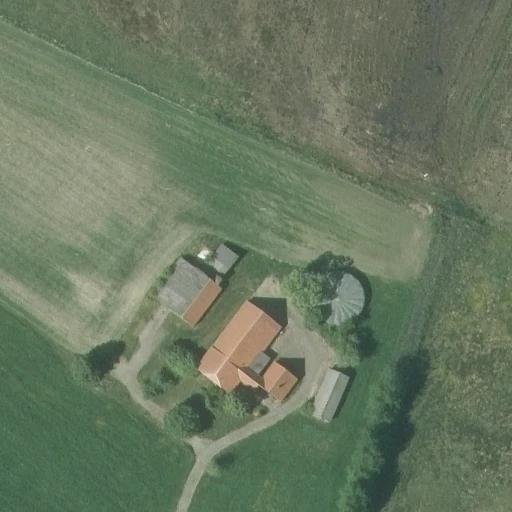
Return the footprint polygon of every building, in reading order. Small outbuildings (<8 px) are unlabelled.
[(200,273),(218,287),(239,260),(222,246),(200,273)] [(153,299),(193,329),(222,291),(182,261),(153,299)] [(312,297),(312,299),(312,302),(312,304),(313,306),(313,308),(314,311),(315,313),(316,315),(318,316),(319,318),(321,320),(323,321),(327,324),(329,324),(331,325),(333,326),(336,326),(338,326),(340,326),(343,326),(345,325),(347,325),(349,324),(351,323),(353,322),(357,319),(358,317),(360,315),(361,313),(362,311),(363,309),(364,307),(364,305),(365,303),(365,301),(365,299),(365,296),(364,294),(364,292),(363,290),(362,288),(361,286),(360,284),(358,283),(357,281),(355,279),(353,278),(351,277),(349,276),(347,275),(345,274),(343,274),(338,273),(336,273),(334,274),(329,275),(327,276),(325,277),(323,278),(321,279),(320,281),(318,283),(317,284),(316,286),(314,288),(314,290),(313,293),(312,295),(312,297)] [(259,388),(281,404),(297,382),(275,365),(262,381),(258,378),(270,361),(261,354),(280,329),(248,305),(198,371),(231,395),(240,382),(255,393),(259,388)] [(312,416),(330,424),(350,379),(331,371),(312,416)]
